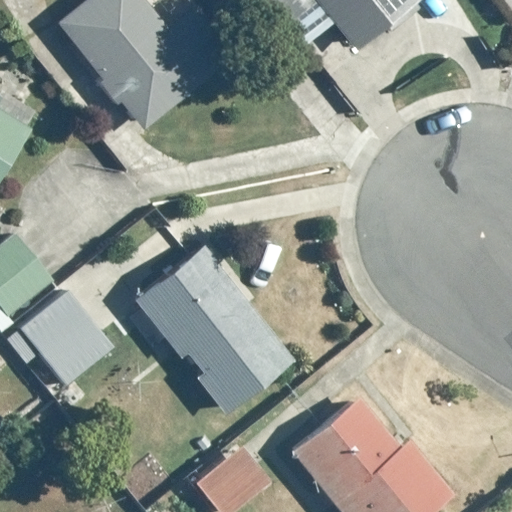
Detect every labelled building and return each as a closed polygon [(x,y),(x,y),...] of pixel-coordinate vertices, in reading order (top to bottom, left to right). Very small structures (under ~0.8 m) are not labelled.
[(200,0),(85,0),(137,74),(215,21),(200,0)] [(0,48),(0,115),(30,67),(0,48)] [(206,200),(131,258),(212,360),(287,301),(206,200)] [(0,312),(44,278),(3,226),(0,228),(0,312)] [(105,346),(58,288),(0,335),(0,338),(15,357),(29,346),(59,383),(105,346)] [(375,328),(286,399),(370,503),(459,432),(375,328)] [(222,511),(262,478),(231,443),(187,483),(212,511),(222,511)] [(511,511),(511,484),(509,480),(466,511),(511,511)]
